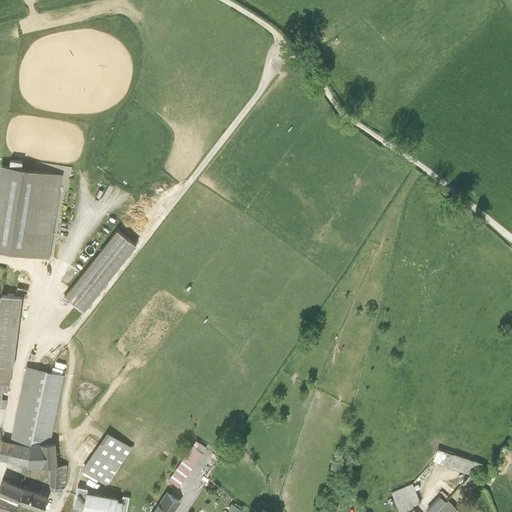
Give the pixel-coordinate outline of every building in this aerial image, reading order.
[(62,175),(0,165),(0,252),(48,261),(62,175)] [(113,203),(120,190),(109,184),(102,198),(113,203)] [(135,247),(115,231),(63,298),(83,313),(135,247)] [(20,301),(0,298),(0,416),(6,417),(20,301)] [(64,375),(25,366),(8,444),(5,444),(0,442),(0,463),(1,464),(24,468),(25,471),(49,469),(48,490),(66,490),(66,469),(56,468),(54,445),(49,446),(64,375)] [(131,452),(105,435),(80,473),(106,490),(131,452)] [(207,450),(195,441),(167,483),(179,491),(207,450)] [(475,451),(460,446),(457,455),(454,454),(450,466),(470,473),(479,476),(483,464),(472,460),(475,451)] [(479,476),(470,473),(463,482),(472,490),(483,477),(479,476)] [(24,490),(1,482),(0,484),(0,511),(15,511),(17,507),(24,490)] [(411,483),(391,493),(399,511),(405,511),(414,508),(412,505),(420,502),(411,483)] [(86,493),(88,493),(89,490),(77,487),(73,509),(83,511),(86,493)] [(42,511),(47,499),(24,490),(17,507),(30,511),(42,511)] [(83,511),(82,511),(115,511),(117,502),(118,499),(88,493),(86,493),(83,511)] [(172,511),(179,502),(165,493),(152,511),(172,511)] [(426,508),(433,501),(428,496),(421,504),(426,508)] [(446,502),(439,496),(427,510),(428,511),(453,511),(456,509),(448,500),(446,502)] [(121,502),(117,502),(115,511),(127,511),(130,498),(122,497),(121,502)] [(231,509),(229,511),(238,511),(241,509),(232,503),(229,508),(231,509)]
